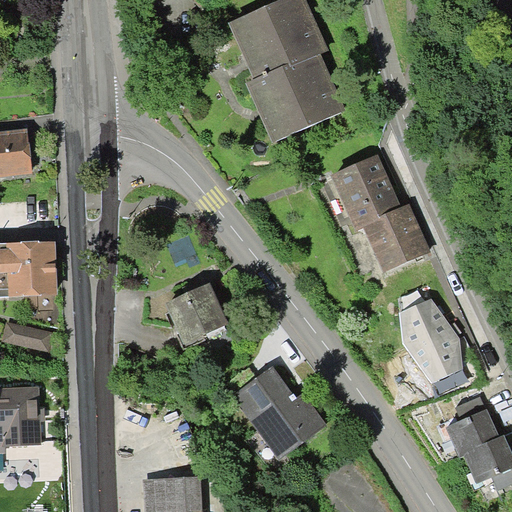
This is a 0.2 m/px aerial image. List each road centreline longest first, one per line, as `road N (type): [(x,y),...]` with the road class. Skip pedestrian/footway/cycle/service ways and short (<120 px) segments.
road 1 (tertiary): [(440,511),(329,349),(192,179),(157,149),(92,137)]
road 2 (residential): [(511,358),(429,176),(375,0)]
road 3 (secondary): [(101,511),(92,137)]
road 4 (secondary): [(92,137),(80,0)]
